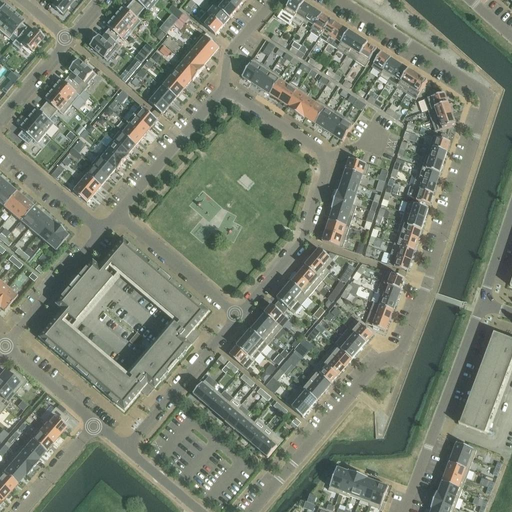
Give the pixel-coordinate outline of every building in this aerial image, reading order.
[(50,0),(50,1),(51,2),(51,1),(55,4),(54,5),(55,5),(53,7),(52,8),(63,17),(63,16),(70,8),(75,2),(76,0),(50,0)] [(131,5),(130,6),(140,14),(144,10),(149,14),(150,13),(157,4),(152,0),(133,0),(134,1),(134,2),(131,5)] [(213,6),(229,20),(230,20),(233,16),(235,13),(236,12),(223,0),(222,0),(218,0),(214,5),(213,6)] [(222,0),(223,0),(236,12),(240,7),(242,5),(243,3),(239,0),(222,0)] [(292,0),(282,16),(292,22),(303,3),(297,0),(292,0)] [(191,1),(187,7),(191,10),(195,5),(191,1)] [(75,2),(70,8),(74,11),(78,5),(75,2)] [(303,3),(292,22),(294,19),(303,24),(312,9),(303,3)] [(206,15),(222,28),(223,28),(223,27),(224,26),(226,24),(229,20),(213,6),(214,5),(212,4),(205,13),(206,14),(206,15)] [(0,30),(14,14),(8,9),(6,7),(4,5),(1,8),(1,9),(0,8),(0,30)] [(115,18),(133,33),(141,23),(137,19),(140,14),(130,6),(130,7),(127,10),(126,10),(123,8),(121,10),(120,12),(115,18)] [(312,9),(303,24),(312,30),(310,33),(322,15),(312,9)] [(179,11),(175,16),(179,20),(183,15),(179,11)] [(14,14),(0,30),(0,32),(8,40),(9,40),(13,36),(17,39),(26,29),(25,29),(21,26),(22,26),(21,25),(24,22),(23,22),(22,21),(19,19),(14,14)] [(179,20),(174,26),(179,31),(189,19),(186,17),(183,15),(179,20)] [(199,23),(215,37),(216,36),(219,32),(221,30),(222,28),(206,15),(199,23)] [(322,15),(310,33),(319,39),(331,21),(322,15)] [(105,35),(122,49),(122,48),(116,43),(120,39),(124,43),(125,42),(133,33),(115,18),(110,23),(108,25),(107,27),(106,28),(109,30),(109,31),(110,31),(106,35),(106,34),(105,35)] [(331,21),(319,39),(328,45),(340,27),(331,21)] [(167,23),(161,31),(166,35),(173,27),(167,23)] [(175,27),(170,33),(179,40),(184,35),(175,27)] [(340,27),(328,45),(337,51),(349,33),(340,27)] [(26,29),(17,39),(12,45),(18,50),(21,46),(31,54),(43,40),(44,39),(33,30),(32,31),(31,33),(30,33),(30,34),(26,30),(26,29)] [(159,31),(154,37),(160,42),(165,36),(159,31)] [(349,33),(337,51),(347,57),(358,39),(349,33)] [(117,54),(122,49),(105,35),(105,36),(102,40),(102,39),(101,39),(99,38),(99,37),(90,48),(104,60),(105,60),(107,62),(115,53),(117,54)] [(198,47),(211,58),(219,49),(203,35),(195,44),(198,47)] [(277,44),(280,40),(274,36),(271,41),(277,44)] [(170,37),(165,42),(171,47),(175,42),(170,37)] [(358,39),(347,57),(356,63),(368,45),(358,39)] [(280,40),(277,44),(283,48),(286,44),(280,40)] [(269,44),(262,54),(268,58),(275,48),(269,44)] [(368,45),(356,63),(365,69),(377,51),(368,45)] [(164,47),(159,52),(165,57),(170,52),(164,47)] [(191,54),(205,66),(211,58),(198,47),(191,54)] [(292,48),(289,52),(295,56),(298,52),(292,48)] [(181,60),(199,75),(205,68),(204,67),(205,66),(191,54),(188,52),(181,60)] [(301,60),(304,56),(298,52),(295,56),(301,60)] [(381,53),(371,68),(380,74),(390,59),(381,53)] [(140,54),(136,60),(141,64),(146,59),(140,54)] [(157,54),(153,60),(158,64),(162,59),(157,54)] [(283,59),(290,63),(293,59),(286,55),(283,59)] [(380,74),(379,77),(387,83),(388,83),(399,65),(390,59),(380,74)] [(134,60),(119,78),(125,84),(141,65),(134,60)] [(174,69),(191,82),(191,81),(193,82),(199,75),(181,60),(174,69)] [(254,60),(242,78),(251,84),(263,66),(254,60)] [(313,68),(316,63),(310,60),(307,64),(313,68)] [(68,78),(68,79),(85,92),(89,87),(88,85),(96,76),(93,74),(93,73),(92,73),(79,62),(79,61),(78,61),(69,72),(70,72),(72,74),(72,75),(69,78),(68,78)] [(316,63),(313,68),(319,72),(322,67),(316,63)] [(399,65),(388,83),(397,89),(409,71),(399,65)] [(263,66),(251,84),(261,90),(272,72),(263,66)] [(167,77),(183,91),(191,82),(174,69),(167,77)] [(142,70),(137,75),(143,80),(147,75),(142,70)] [(17,71),(13,75),(18,79),(22,75),(17,71)] [(332,79),(335,75),(329,71),(326,76),(332,79)] [(409,71),(397,89),(406,95),(418,77),(409,71)] [(272,72),(261,90),(270,96),(280,81),(282,78),(272,72)] [(335,75),(332,79),(338,83),(341,79),(335,75)] [(160,85),(176,99),(183,91),(167,77),(160,85)] [(418,77),(406,95),(416,101),(422,92),(426,95),(430,89),(425,86),(427,83),(418,77)] [(323,78),(320,82),(326,87),(329,82),(323,78)] [(58,85),(53,91),(68,104),(72,107),(78,112),(90,97),(85,92),(68,79),(68,80),(65,83),(64,83),(61,81),(60,83),(58,85)] [(280,81),(270,96),(278,102),(288,87),(280,81)] [(329,82),(327,87),(333,91),(335,86),(329,82)] [(348,90),(351,86),(346,82),(343,87),(348,90)] [(288,87),(278,102),(288,108),(299,90),(290,84),(288,87)] [(153,94),(169,107),(176,99),(160,85),(153,94)] [(7,86),(1,92),(5,95),(11,89),(7,86)] [(299,90),(288,108),(289,108),(288,110),(296,115),(307,99),(309,96),(299,90)] [(47,103),(43,108),(54,116),(58,112),(59,113),(63,117),(72,107),(68,104),(53,91),(48,96),(46,98),(45,100),(44,101),(47,103)] [(359,91),(356,95),(362,99),(365,95),(359,91)] [(122,92),(115,100),(121,105),(128,98),(122,92)] [(146,102),(162,115),(162,116),(169,107),(153,94),(146,102)] [(424,102),(418,104),(422,114),(428,112),(448,105),(444,94),(438,96),(437,95),(431,97),(432,98),(424,101),(424,102)] [(367,102),(373,106),(376,102),(370,98),(367,102)] [(307,99),(296,115),(304,120),(305,119),(306,119),(315,104),(307,99)] [(357,99),(353,106),(363,111),(366,105),(357,99)] [(315,104),(306,119),(315,125),(327,107),(317,101),(315,104)] [(379,110),(382,106),(376,102),(373,106),(379,110)] [(428,112),(431,122),(452,115),(448,105),(428,112)] [(134,116),(150,130),(157,121),(141,107),(134,116)] [(327,107),(315,125),(324,131),(336,113),(327,107)] [(28,120),(46,135),(54,126),(54,125),(50,121),(54,116),(43,108),(39,112),(37,110),(36,111),(35,112),(33,114),(28,120)] [(388,109),(385,114),(391,118),(394,113),(388,109)] [(90,113),(85,118),(91,123),(95,118),(90,113)] [(336,113),(324,131),(333,137),(345,119),(336,113)] [(391,118),(397,122),(400,117),(394,113),(391,118)] [(455,126),(452,115),(431,122),(435,133),(455,126)] [(127,124),(143,138),(150,130),(134,116),(127,124)] [(345,119),(333,137),(343,143),(354,125),(345,119)] [(38,144),(46,135),(28,120),(23,126),(21,128),(20,129),(20,130),(23,132),(22,133),(23,133),(20,137),(19,136),(18,137),(28,146),(33,141),(37,145),(38,144)] [(120,132),(136,146),(143,138),(127,124),(120,132)] [(90,126),(85,131),(91,135),(95,130),(90,126)] [(81,127),(75,133),(80,137),(85,130),(81,127)] [(85,131),(80,137),(84,141),(89,135),(85,131)] [(113,141),(129,155),(136,146),(120,132),(113,141)] [(70,133),(66,138),(72,143),(77,138),(70,133)] [(433,138),(430,148),(447,154),(450,143),(446,142),(448,137),(441,135),(440,140),(433,138)] [(106,149),(123,164),(129,157),(128,156),(129,155),(113,141),(106,149)] [(80,142),(73,150),(77,153),(79,155),(86,147),(80,142)] [(423,157),(443,164),(447,154),(430,148),(426,158),(423,157)] [(99,157),(115,171),(116,170),(117,171),(123,164),(106,149),(99,157)] [(92,165),(108,179),(115,171),(99,157),(92,165)] [(423,157),(419,168),(440,175),(443,164),(423,157)] [(67,159),(62,164),(67,168),(72,163),(67,159)] [(349,160),(346,171),(363,176),(366,178),(370,167),(349,160)] [(85,174),(101,188),(108,179),(92,165),(85,174)] [(60,167),(51,177),(57,181),(65,171),(60,167)] [(419,168),(416,178),(436,185),(440,175),(419,168)] [(346,171),(342,181),(359,187),(363,176),(346,171)] [(80,184),(94,196),(101,188),(85,174),(78,182),(80,184)] [(416,178),(413,189),(433,195),(436,185),(416,178)] [(342,181),(339,191),(356,197),(359,187),(342,181)] [(87,204),(94,196),(80,184),(73,193),(87,204)] [(7,185),(0,193),(0,205),(3,208),(15,193),(7,185)] [(410,188),(407,198),(413,200),(412,200),(430,206),(433,195),(413,189),(410,188)] [(337,192),(334,200),(353,206),(356,197),(339,191),(339,192),(337,192)] [(15,193),(3,208),(11,215),(24,200),(15,193)] [(24,200),(11,215),(20,223),(33,208),(24,200)] [(333,210),(332,212),(349,218),(352,219),(356,208),(353,206),(334,200),(331,210),(333,210)] [(401,202),(398,212),(404,214),(425,220),(428,210),(408,203),(408,204),(401,202)] [(33,208),(20,223),(29,230),(42,215),(33,208)] [(332,212),(329,221),(346,227),(349,218),(332,212)] [(404,214),(401,224),(421,231),(425,220),(404,214)] [(42,215),(29,230),(38,238),(50,223),(42,215)] [(329,221),(326,232),(346,239),(349,228),(346,227),(329,221)] [(50,223),(38,238),(46,245),(60,229),(55,225),(54,226),(50,223)] [(401,224),(397,235),(418,241),(421,231),(401,224)] [(60,229),(46,245),(55,252),(68,237),(64,234),(64,233),(60,229)] [(326,232),(322,243),(342,249),(346,239),(326,232)] [(397,235),(394,245),(414,252),(418,241),(397,235)] [(3,243),(8,248),(11,244),(6,239),(3,243)] [(113,402),(113,403),(114,404),(114,403),(125,412),(139,395),(142,392),(147,397),(154,389),(155,390),(164,379),(165,380),(166,379),(165,378),(182,358),(183,359),(184,358),(183,357),(192,347),(191,346),(198,338),(192,333),(195,329),(209,313),(198,304),(199,303),(198,303),(197,304),(177,286),(178,286),(177,285),(176,286),(156,268),(157,268),(156,267),(155,268),(135,251),(136,250),(135,249),(134,250),(124,241),(107,260),(100,268),(93,263),(84,274),(84,273),(83,274),(84,274),(80,278),(76,284),(74,285),(70,291),(66,295),(66,294),(65,295),(66,295),(57,306),(63,312),(56,320),(40,339),(50,348),(50,349),(51,350),(51,349),(72,367),(72,368),(73,368),(92,384),(92,385),(93,386),(93,385),(113,402)] [(394,245),(391,256),(411,262),(414,252),(394,245)] [(14,253),(20,258),(23,254),(18,249),(14,253)] [(312,259),(330,273),(337,265),(319,250),(312,259)] [(20,258),(25,263),(29,259),(23,254),(20,258)] [(391,256),(387,266),(407,272),(408,273),(411,262),(391,256)] [(11,257),(8,261),(13,266),(17,262),(11,257)] [(305,267),(322,282),(330,273),(312,259),(305,267)] [(17,262),(13,266),(19,271),(22,267),(17,262)] [(35,271),(40,275),(43,271),(38,267),(35,271)] [(298,275),(315,290),(322,282),(305,267),(298,275)] [(365,271),(365,270),(360,267),(357,273),(361,276),(366,278),(368,272),(365,271)] [(357,282),(361,276),(357,273),(353,280),(357,282)] [(385,273),(381,283),(401,291),(405,281),(404,280),(385,273)] [(31,274),(28,279),(33,283),(37,279),(31,274)] [(291,284),(308,298),(315,290),(298,275),(291,284)] [(381,283),(377,294),(397,301),(401,291),(381,283)] [(284,292),(301,307),(308,298),(291,284),(284,292)] [(349,295),(353,288),(349,286),(345,292),(349,295)] [(8,290),(0,298),(0,309),(4,313),(17,298),(8,290)] [(288,315),(290,312),(294,315),(301,307),(284,292),(277,300),(278,302),(276,305),(288,315)] [(345,301),(349,295),(345,292),(341,298),(345,301)] [(374,293),(371,303),(373,304),(393,312),(397,301),(377,294),(374,293)] [(336,304),(342,308),(345,304),(340,300),(336,304)] [(373,304),(369,314),(389,322),(393,312),(373,304)] [(265,315),(282,329),(289,321),(286,318),(288,315),(276,305),(274,308),(272,306),(265,315)] [(320,308),(313,317),(317,320),(324,312),(320,308)] [(335,309),(331,315),(335,318),(340,313),(335,309)] [(386,332),(389,322),(369,314),(365,325),(386,332)] [(258,323),(275,338),(282,329),(265,315),(258,323)] [(329,315),(325,319),(330,323),(334,319),(329,315)] [(349,329),(366,344),(373,336),(356,321),(349,329)] [(251,331),(268,346),(275,338),(258,323),(251,331)] [(318,326),(315,329),(320,334),(322,335),(325,331),(318,326)] [(315,329),(311,334),(308,337),(313,342),(316,338),(320,334),(315,329)] [(342,337),(359,352),(366,344),(349,329),(342,337)] [(243,340),(261,354),(268,346),(251,331),(243,340)] [(459,424),(458,425),(484,435),(511,361),(511,340),(494,334),(489,347),(488,347),(488,348),(479,373),(478,372),(478,373),(479,374),(469,399),(468,398),(468,399),(469,400),(460,425),(459,424)] [(335,346),(352,361),(359,352),(342,337),(335,346)] [(236,348),(254,363),(261,354),(243,340),(236,348)] [(300,345),(309,353),(313,349),(308,344),(304,340),(300,345)] [(309,353),(300,345),(296,349),(300,353),(305,358),(309,353)] [(328,354),(345,369),(352,361),(335,346),(328,354)] [(229,356),(247,371),(254,363),(236,348),(229,356)] [(320,362),(338,377),(345,369),(327,354),(320,362)] [(280,358),(275,364),(278,367),(283,361),(280,358)] [(290,359),(287,363),(291,367),(295,362),(290,359)] [(313,371),(331,385),(338,377),(320,362),(313,371)] [(229,370),(230,371),(234,367),(229,363),(226,367),(229,370)] [(280,371),(285,374),(291,367),(287,363),(280,371)] [(272,366),(266,373),(270,377),(276,370),(272,366)] [(234,367),(230,371),(235,375),(238,371),(234,367)] [(4,372),(0,376),(0,382),(15,395),(21,388),(23,389),(28,383),(11,369),(7,374),(4,372)] [(285,374),(280,371),(274,379),(278,383),(285,374)] [(313,371),(306,379),(310,382),(324,394),(331,385),(313,371)] [(266,373),(261,379),(262,382),(264,384),(270,377),(266,373)] [(240,380),(246,384),(249,380),(244,375),(240,380)] [(209,377),(193,396),(201,403),(213,389),(217,384),(209,377)] [(251,389),(255,385),(249,380),(246,384),(251,389)] [(0,405),(5,410),(10,404),(8,403),(10,401),(15,395),(0,382),(0,405)] [(299,387),(317,402),(324,394),(310,382),(303,390),(300,387),(299,387)] [(292,396),(310,410),(317,402),(299,387),(292,396)] [(213,389),(201,403),(210,410),(221,396),(213,389)] [(257,394),(262,398),(266,394),(260,389),(257,394)] [(221,396),(210,410),(218,417),(234,398),(225,391),(221,396)] [(268,403),(271,399),(266,394),(262,398),(268,403)] [(285,404),(303,419),(310,410),(292,396),(285,404)] [(234,398),(218,417),(226,423),(225,424),(226,425),(242,406),(234,398)] [(273,408),(279,412),(282,408),(277,403),(273,408)] [(59,406),(56,409),(62,415),(65,411),(59,406)] [(242,406),(226,425),(234,432),(246,417),(250,413),(242,406)] [(284,417),(288,413),(282,408),(279,412),(284,417)] [(43,422),(59,436),(67,428),(63,425),(68,420),(62,415),(56,409),(55,409),(50,414),(43,422)] [(246,417),(234,432),(235,431),(243,438),(255,424),(246,417)] [(292,423),(297,428),(301,424),(295,419),(292,423)] [(255,424),(243,438),(251,445),(267,427),(258,420),(255,424)] [(39,433),(36,430),(36,431),(52,445),(59,436),(43,422),(43,423),(46,425),(39,433)] [(267,427),(251,445),(260,452),(275,434),(267,427)] [(0,441),(2,443),(9,434),(4,430),(0,434),(0,441)] [(52,445),(36,431),(34,433),(29,439),(45,453),(52,445)] [(275,434),(260,452),(268,459),(283,441),(275,434)] [(22,447),(38,461),(45,453),(29,439),(31,441),(25,449),(22,447)] [(473,460),(476,451),(456,444),(453,454),(473,461),(473,460)] [(15,455),(32,470),(38,463),(38,462),(37,463),(37,462),(38,461),(22,447),(15,455)] [(453,454),(449,463),(469,471),(473,461),(453,454)] [(32,470),(15,455),(8,463),(24,477),(25,476),(26,476),(25,477),(26,477),(32,470)] [(24,477),(8,463),(1,471),(17,485),(24,477)] [(465,480),(469,471),(449,463),(445,473),(465,480)] [(328,479),(326,485),(330,486),(328,491),(339,495),(347,473),(337,469),(332,481),(328,479)] [(0,485),(10,494),(17,485),(1,471),(0,472),(0,485)] [(347,473),(339,495),(349,499),(358,475),(348,471),(348,472),(348,473),(347,473)] [(445,473),(442,483),(462,490),(465,480),(445,473)] [(358,475),(349,499),(350,498),(360,501),(368,480),(367,480),(367,479),(368,479),(358,475)] [(368,480),(360,501),(369,505),(369,506),(369,507),(378,484),(368,480)] [(458,500),(462,490),(442,483),(438,492),(458,500)] [(378,484),(369,507),(380,511),(388,488),(378,484)] [(0,499),(3,502),(10,494),(0,485),(0,499)] [(437,493),(433,501),(455,509),(458,500),(438,492),(438,494),(437,494),(437,493)] [(433,501),(430,509),(431,510),(431,509),(432,510),(431,511),(433,511),(453,511),(455,509),(433,501)]
